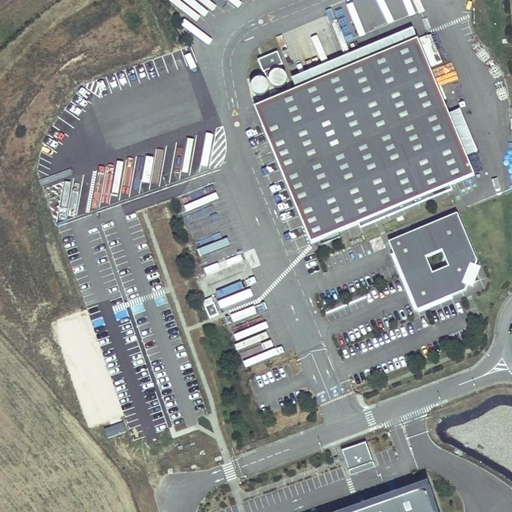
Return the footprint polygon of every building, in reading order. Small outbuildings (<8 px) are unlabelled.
[(430,34),(418,39),(430,68),(442,63),(430,34)] [(465,174),(408,38),(252,102),(262,127),(255,129),(301,242),(349,223),(351,226),(442,188),(441,184),(465,174)] [(278,52),(258,60),(264,75),(284,67),(278,52)] [(262,127),(252,102),(246,105),(255,129),(262,127)] [(119,118),(109,121),(111,131),(122,128),(119,118)] [(474,270),(477,263),(457,213),(398,238),(388,242),(392,253),(417,312),(465,292),(468,285),(470,286),(477,283),(479,278),(476,270),(474,270)] [(214,303),(205,306),(210,318),(219,314),(214,303)] [(350,474),(375,467),(367,440),(342,447),(350,474)] [(432,511),(422,482),(337,511),(432,511)]
